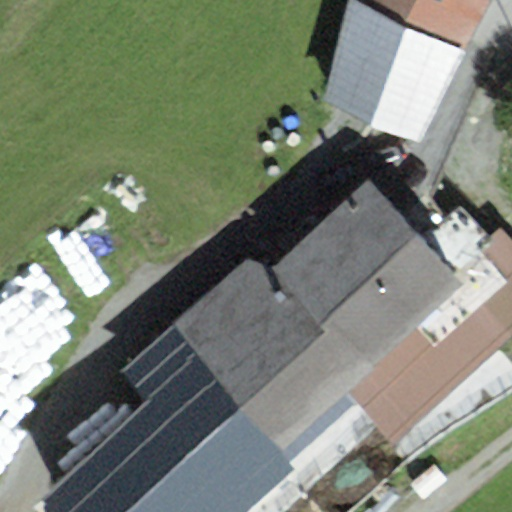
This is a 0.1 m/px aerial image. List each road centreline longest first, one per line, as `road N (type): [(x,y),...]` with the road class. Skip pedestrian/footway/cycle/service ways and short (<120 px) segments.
road 1 (track): [(4,511),(56,414),(155,276)]
road 2 (track): [(511,434),(402,511)]
